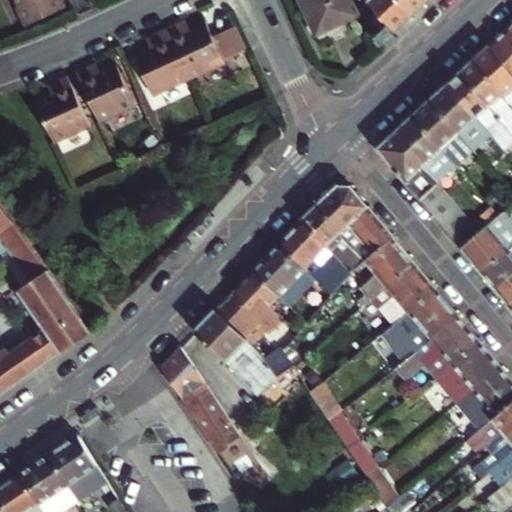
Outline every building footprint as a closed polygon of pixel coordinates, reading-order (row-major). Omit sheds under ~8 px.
[(16,6),(26,26),(69,7),(66,0),(18,0),(20,4),(16,6)] [(350,0),(299,0),(318,40),(344,28),(342,23),(358,15),(350,0)] [(412,15),(397,0),(365,0),(370,5),(393,32),(412,15)] [(397,0),(412,15),(427,0),(397,0)] [(379,45),(393,32),(370,5),(363,12),(379,45)] [(184,31),(192,28),(187,17),(179,21),(184,31)] [(179,21),(166,27),(189,77),(227,60),(226,58),(247,48),(236,24),(215,34),(209,20),(192,28),(184,31),(179,21)] [(159,43),(151,46),(136,53),(155,93),(189,77),(166,27),(154,33),(159,43)] [(511,36),(507,30),(490,45),(511,71),(511,36)] [(159,43),(154,33),(147,36),(151,46),(159,43)] [(511,107),(511,71),(490,45),(474,60),(511,107)] [(98,59),(90,62),(95,72),(102,69),(98,59)] [(511,107),(474,60),(462,72),(511,132),(511,107)] [(77,68),(99,118),(137,101),(119,61),(102,69),(95,72),(90,62),(77,68)] [(448,83),(494,138),(502,147),(511,139),(511,132),(462,72),(448,83)] [(69,73),(56,79),(60,88),(54,91),(36,99),(55,139),(91,121),(69,73)] [(60,88),(56,79),(49,81),(54,91),(60,88)] [(448,83),(431,100),(473,149),(481,142),(484,146),(494,138),(448,83)] [(473,149),(431,100),(414,115),(457,164),(473,149)] [(424,166),(438,182),(457,164),(414,115),(399,129),(428,164),(424,166)] [(480,231),(438,182),(424,166),(428,164),(399,129),(379,148),(461,247),(480,231)] [(340,184),(304,220),(335,254),(352,272),(366,262),(396,237),(353,185),(340,184)] [(0,229),(15,219),(0,197),(0,229)] [(481,272),(511,246),(511,219),(504,210),(499,214),(480,231),(461,247),(481,272)] [(0,396),(92,331),(15,219),(0,229),(0,250),(4,257),(11,252),(30,282),(21,288),(20,289),(47,330),(13,355),(10,352),(0,358),(0,396)] [(281,244),(320,281),(328,273),(322,266),(335,254),(304,220),(281,244)] [(396,237),(366,262),(377,275),(362,287),(368,294),(359,302),(363,307),(372,299),(417,262),(396,237)] [(255,270),(280,297),(307,323),(314,315),(296,299),(300,294),(305,298),(314,287),(327,298),(332,292),(320,281),(281,244),(255,270)] [(511,246),(481,272),(495,288),(511,274),(511,246)] [(1,258),(21,288),(30,282),(11,252),(4,257),(1,258)] [(352,272),(335,254),(322,266),(328,273),(320,281),(332,292),(352,272)] [(439,289),(417,262),(372,299),(394,325),(439,289)] [(274,352),(266,357),(279,376),(295,365),(284,347),(297,337),(272,305),(280,297),(255,270),(237,289),(258,315),(250,320),(274,352)] [(79,283),(92,302),(107,292),(93,273),(79,283)] [(511,274),(495,288),(508,304),(511,300),(511,274)] [(394,325),(384,334),(401,355),(389,363),(394,369),(461,316),(439,289),(394,325)] [(327,298),(325,302),(334,309),(342,301),(332,292),(327,298)] [(280,377),(279,376),(266,357),(265,356),(242,331),(218,308),(196,331),(225,357),(259,394),(280,377)] [(366,310),(360,315),(365,322),(372,316),(366,310)] [(437,377),(481,341),(461,316),(394,369),(399,376),(421,357),(437,377)] [(458,403),(503,367),(481,341),(437,377),(436,377),(458,403)] [(219,451),(242,436),(182,345),(162,367),(219,451)] [(302,367),(306,374),(313,370),(308,362),(302,367)] [(511,403),(511,377),(503,367),(458,403),(480,429),(511,403)] [(343,410),(324,381),(311,390),(330,418),(339,413),(343,410)] [(511,403),(480,429),(462,444),(469,453),(482,443),(485,446),(511,423),(511,403)] [(330,418),(348,447),(358,439),(339,413),(330,418)] [(511,451),(511,423),(485,446),(492,454),(475,468),(482,477),(493,467),(511,451)] [(109,511),(128,511),(79,433),(50,454),(79,499),(99,486),(108,499),(103,502),(109,511)] [(348,447),(366,473),(379,464),(360,438),(358,439),(348,447)] [(511,451),(493,467),(506,483),(511,478),(511,451)] [(20,474),(44,511),(63,511),(80,501),(79,499),(50,454),(20,474)] [(375,487),(386,503),(396,497),(378,471),(369,477),(375,487)] [(44,511),(20,474),(0,486),(0,502),(6,511),(44,511)] [(511,478),(506,483),(502,487),(490,497),(489,497),(501,511),(502,511),(511,503),(511,478)] [(490,497),(502,487),(497,481),(485,490),(490,497)] [(402,511),(396,502),(389,507),(391,511),(402,511)]
